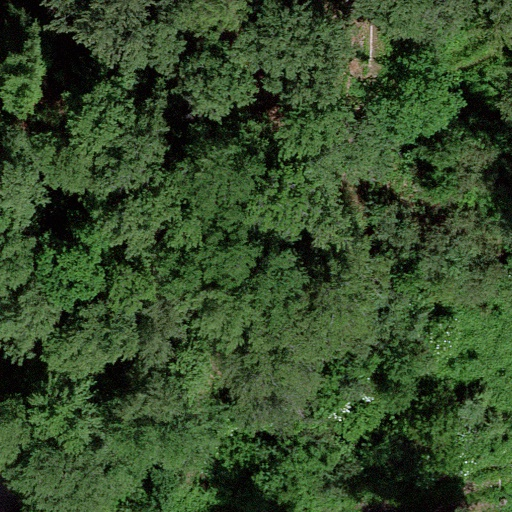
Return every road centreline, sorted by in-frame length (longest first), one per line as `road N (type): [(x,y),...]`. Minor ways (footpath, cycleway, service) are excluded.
road 1 (track): [(362,511),(511,469)]
road 2 (track): [(0,479),(90,493),(119,511)]
